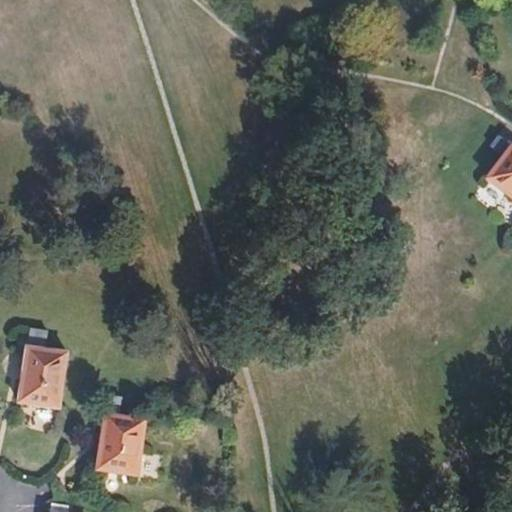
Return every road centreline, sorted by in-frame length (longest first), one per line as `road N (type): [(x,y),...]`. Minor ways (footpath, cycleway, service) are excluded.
road 1 (motorway): [(492,0),(142,511)]
road 2 (motorway): [(191,511),(511,42)]
